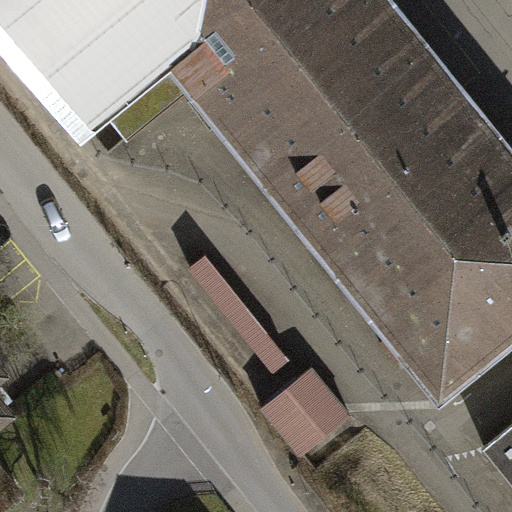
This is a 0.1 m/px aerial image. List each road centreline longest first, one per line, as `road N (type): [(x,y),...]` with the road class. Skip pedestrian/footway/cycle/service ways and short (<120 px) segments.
road 1 (residential): [(0,152),(215,415)]
road 2 (residential): [(215,415),(155,468),(127,511)]
road 3 (residential): [(215,415),(292,511)]
